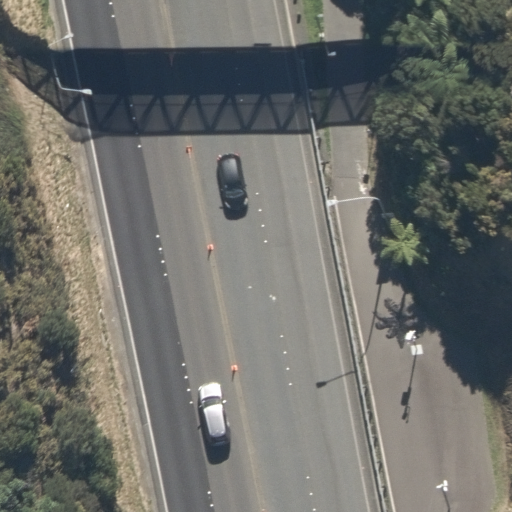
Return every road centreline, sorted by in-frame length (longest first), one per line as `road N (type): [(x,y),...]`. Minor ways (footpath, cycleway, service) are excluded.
road 1 (secondary): [(213,511),(110,0)]
road 2 (secondary): [(224,0),(317,511)]
